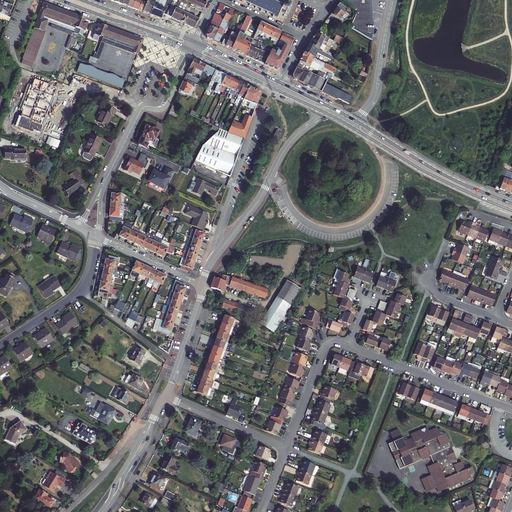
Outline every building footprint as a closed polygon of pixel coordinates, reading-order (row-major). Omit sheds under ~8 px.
[(0,0),(0,13),(8,17),(12,6),(1,2),(1,1),(0,0)] [(131,9),(135,0),(130,0),(126,8),(131,9)] [(141,0),(135,0),(131,9),(136,11),(141,0)] [(141,0),(136,11),(142,13),(147,0),(141,0)] [(147,0),(142,13),(149,16),(156,0),(147,0)] [(156,0),(149,16),(161,20),(163,15),(165,16),(167,12),(156,7),(159,0),(156,0)] [(180,23),(193,30),(198,20),(190,17),(191,16),(188,14),(185,13),(187,8),(189,8),(190,5),(195,7),(193,10),(201,14),(205,5),(194,0),(172,0),(167,12),(165,16),(180,23)] [(272,17),(277,20),(280,13),(284,16),(283,17),(285,17),(285,16),(286,17),(287,15),(286,15),(289,6),(290,6),(291,5),(290,5),(291,4),(289,3),(289,4),(284,2),(285,0),(235,0),(235,1),(243,4),(244,3),(249,6),(249,7),(250,7),(254,9),(255,10),(255,8),(260,11),(260,12),(261,13),(261,12),(266,14),(265,15),(266,15),(267,14),(272,16),(272,17)] [(370,0),(342,0),(357,12),(350,28),(371,41),(374,26),(370,0)] [(345,8),(339,4),(330,16),(338,21),(337,22),(341,24),(347,16),(342,12),(345,8)] [(83,23),(84,20),(80,18),(76,17),(43,5),(22,64),(32,68),(45,32),(43,31),(47,21),(74,31),(75,29),(79,31),(78,35),(82,36),(86,25),(83,23)] [(307,25),(312,14),(306,11),(301,22),(307,25)] [(8,17),(0,13),(0,18),(9,22),(11,18),(8,17)] [(221,19),(214,16),(205,35),(207,39),(219,44),(230,21),(222,17),(221,19)] [(247,17),(241,29),(240,30),(245,32),(251,19),(247,17)] [(258,33),(261,35),(265,25),(260,23),(254,36),(256,38),(258,33)] [(264,41),(270,28),(265,25),(261,35),(263,36),(261,40),(264,41)] [(97,37),(102,39),(103,37),(134,48),(132,54),(137,56),(142,41),(106,28),(101,26),(100,29),(96,27),(91,40),(96,41),(97,37)] [(221,45),(231,50),(239,34),(240,30),(241,29),(238,27),(236,31),(234,34),(231,33),(228,38),(225,37),(221,45)] [(269,38),(272,40),(276,31),(270,28),(264,41),(267,42),(269,38)] [(275,41),(273,45),(276,46),(282,33),(276,31),(272,40),(275,41)] [(75,33),(71,32),(65,49),(69,51),(71,47),(69,46),(71,39),(73,39),(75,33)] [(245,56),(252,42),(252,40),(239,34),(231,50),(245,56)] [(283,34),(278,47),(281,48),(283,46),(289,49),(294,39),(283,34)] [(313,39),(310,45),(323,52),(328,55),(331,56),(334,51),(330,49),(334,42),(333,42),(317,34),(314,40),(313,39)] [(340,46),(343,40),(336,36),(333,42),(334,42),(340,46)] [(104,43),(132,54),(134,48),(103,37),(102,39),(101,42),(104,43)] [(255,61),(261,47),(264,41),(261,40),(259,39),(258,41),(258,42),(257,44),(250,59),(255,61)] [(245,56),(250,59),(257,44),(252,42),(245,56)] [(97,61),(104,45),(100,44),(96,56),(93,55),(92,59),(89,58),(87,63),(95,66),(97,61)] [(323,52),(310,45),(308,44),(304,53),(314,59),(317,53),(326,58),(328,55),(323,52)] [(271,51),(268,56),(264,65),(275,71),(279,69),(289,49),(283,46),(281,48),(278,47),(277,48),(280,50),(280,52),(276,50),(275,53),(271,51)] [(264,65),(268,56),(265,54),(267,50),(264,49),(261,47),(255,61),(264,65)] [(314,59),(304,53),(299,62),(309,67),(312,62),(326,69),(327,66),(314,59)] [(331,56),(328,55),(326,58),(325,59),(334,64),(336,59),(331,56)] [(187,74),(192,76),(194,72),(201,75),(203,72),(205,66),(193,60),(187,74)] [(294,80),(298,81),(304,69),(316,76),(318,72),(309,67),(299,62),(292,75),(294,80)] [(122,89),(124,82),(93,71),(80,66),(77,72),(122,89)] [(205,66),(203,72),(212,76),(215,70),(205,66)] [(312,87),(320,92),(325,83),(328,77),(318,72),(316,76),(304,69),(298,81),(312,87)] [(216,82),(220,73),(215,70),(212,76),(208,85),(212,87),(214,82),(216,82)] [(218,90),(219,89),(225,75),(220,73),(216,82),(218,83),(215,89),(218,90)] [(199,80),(192,76),(187,74),(185,79),(193,82),(196,84),(197,84),(199,80)] [(224,91),(230,78),(225,75),(219,89),(224,91)] [(22,76),(9,112),(21,116),(33,80),(22,76)] [(71,87),(80,90),(83,82),(74,78),(71,87)] [(226,92),(228,93),(234,79),(230,78),(224,91),(222,94),(225,95),(226,92)] [(99,84),(84,79),(83,82),(80,90),(94,96),(97,88),(99,84)] [(194,87),(196,84),(193,82),(185,79),(179,92),(181,93),(182,92),(188,94),(192,86),(194,87)] [(234,79),(228,93),(233,95),(239,82),(234,79)] [(236,93),(239,94),(243,84),(239,82),(233,95),(235,96),(236,93)] [(243,97),(249,86),(243,84),(239,94),(235,103),(238,105),(241,96),(243,97)] [(258,91),(249,86),(243,97),(241,104),(254,109),(259,94),(258,91)] [(67,125),(80,90),(71,87),(58,121),(67,125)] [(119,96),(97,88),(94,96),(116,104),(119,96)] [(102,112),(97,122),(106,127),(111,116),(114,117),(116,112),(107,107),(104,113),(102,112)] [(177,118),(180,110),(173,107),(169,115),(177,118)] [(21,116),(9,112),(7,117),(19,121),(21,116)] [(243,139),(252,114),(246,112),(243,123),(236,119),(235,122),(233,121),(228,132),(242,138),(243,139)] [(24,123),(31,125),(33,118),(26,116),(24,123)] [(149,139),(153,141),(155,137),(156,138),(160,130),(155,128),(155,127),(149,125),(148,127),(147,126),(145,133),(142,138),(149,141),(149,139)] [(194,161),(229,178),(242,138),(228,132),(223,130),(220,129),(218,132),(207,142),(207,141),(203,145),(194,161)] [(272,137),(277,140),(282,132),(277,129),(272,137)] [(83,152),(84,153),(93,157),(101,140),(91,135),(83,152)] [(146,148),(149,141),(142,138),(139,145),(146,148)] [(13,160),(26,161),(26,151),(13,151),(13,149),(5,149),(4,159),(13,160)] [(91,161),(93,157),(84,153),(82,157),(83,159),(89,162),(91,161)] [(142,153),(138,160),(145,163),(146,160),(148,156),(142,153)] [(145,163),(138,160),(138,162),(135,161),(135,160),(131,158),(128,164),(128,163),(124,170),(131,173),(132,170),(135,172),(140,175),(143,168),(145,169),(149,161),(146,160),(145,163)] [(163,175),(154,170),(148,181),(164,189),(173,171),(166,168),(163,175)] [(83,183),(75,171),(71,174),(75,180),(62,189),(67,197),(80,188),(79,186),(83,183)] [(505,192),(511,175),(506,173),(500,190),(505,192)] [(218,189),(198,179),(191,192),(200,196),(204,188),(210,191),(209,193),(215,196),(218,189)] [(123,201),(124,193),(116,189),(116,193),(115,193),(114,200),(123,201)] [(123,201),(114,200),(113,208),(123,210),(127,211),(127,203),(124,201),(123,201)] [(191,226),(203,232),(207,224),(205,222),(208,216),(189,206),(185,215),(195,219),(191,226)] [(113,217),(113,220),(124,222),(124,218),(126,218),(127,211),(123,210),(113,208),(113,217)] [(24,219),(15,215),(10,225),(19,229),(19,228),(28,232),(29,231),(32,224),(33,221),(25,217),(24,219)] [(456,232),(466,236),(471,224),(466,222),(465,224),(460,222),(456,232)] [(128,239),(134,228),(125,224),(124,227),(121,225),(117,233),(120,234),(120,235),(128,239)] [(466,236),(474,239),(478,229),(473,227),(474,225),(471,224),(466,236)] [(55,231),(42,225),(37,238),(50,243),(55,231)] [(128,239),(135,243),(140,234),(141,231),(134,228),(128,239)] [(478,229),(474,239),(482,242),(483,238),(486,231),(478,229)] [(192,230),(190,237),(201,241),(204,234),(192,230)] [(489,233),(487,239),(486,242),(495,245),(496,243),(499,233),(490,230),(489,233)] [(149,234),(147,238),(143,247),(149,250),(156,237),(157,235),(154,233),(152,236),(149,234)] [(507,236),(499,233),(496,243),(503,246),(507,236)] [(143,247),(147,238),(140,234),(135,243),(143,247)] [(511,246),(511,237),(507,236),(503,246),(511,249),(511,246)] [(163,241),(156,237),(149,250),(156,254),(163,241)] [(201,241),(190,237),(187,244),(199,249),(201,241)] [(163,241),(156,254),(164,257),(170,245),(163,241)] [(71,246),(62,243),(57,254),(65,257),(66,256),(75,260),(80,249),(71,245),(71,246)] [(185,251),(196,255),(199,249),(187,244),(185,251)] [(452,249),(450,253),(463,258),(466,249),(456,245),(454,250),(452,249)] [(185,251),(182,259),(194,263),(196,255),(185,251)] [(460,265),(463,258),(450,253),(449,256),(451,257),(449,261),(460,265)] [(179,269),(189,274),(190,270),(191,270),(194,263),(182,259),(182,258),(179,265),(180,266),(179,269)] [(489,258),(486,267),(498,272),(499,268),(497,267),(499,262),(489,258)] [(106,259),(104,268),(116,271),(118,262),(106,259)] [(361,271),(365,273),(366,270),(369,262),(365,260),(361,271)] [(144,268),(137,265),(132,273),(139,277),(144,268)] [(498,272),(486,267),(482,276),(492,280),(494,275),(502,277),(503,274),(498,272)] [(116,271),(104,268),(102,275),(111,277),(117,278),(118,275),(117,275),(116,274),(116,271)] [(151,272),(144,268),(139,277),(138,280),(139,281),(141,278),(147,280),(151,272)] [(362,282),(365,273),(361,271),(357,269),(353,278),(362,282)] [(446,285),(451,274),(441,270),(438,279),(443,281),(442,283),(446,285)] [(452,270),(451,274),(446,285),(449,286),(450,284),(455,286),(459,277),(460,274),(454,271),(454,270),(452,270)] [(0,282),(2,284),(0,288),(0,293),(6,297),(11,288),(13,289),(17,281),(12,279),(14,276),(8,272),(4,280),(1,278),(0,281),(0,282)] [(158,275),(151,272),(147,280),(145,284),(152,288),(158,275)] [(338,282),(348,285),(350,281),(347,280),(348,276),(339,273),(336,281),(338,282)] [(373,276),(369,274),(365,273),(362,282),(370,285),(373,276)] [(459,277),(455,286),(463,289),(468,277),(460,274),(459,277)] [(109,284),(111,277),(102,275),(100,282),(109,284)] [(162,288),(166,279),(158,275),(152,288),(157,290),(159,286),(162,288)] [(229,286),(232,279),(223,275),(221,281),(225,282),(224,284),(229,286)] [(46,283),(38,288),(45,299),(53,293),(52,292),(60,286),(53,276),(45,282),(46,283)] [(223,287),(224,284),(225,282),(221,281),(214,278),(210,288),(223,292),(224,288),(223,287)] [(384,290),(388,281),(384,279),(379,278),(376,286),(384,290)] [(268,291),(232,279),(229,286),(265,298),(268,291)] [(171,293),(174,294),(176,286),(183,289),(184,285),(175,281),(171,293)] [(396,284),(392,283),(388,281),(384,290),(392,293),(396,284)] [(107,297),(107,294),(111,295),(111,294),(112,290),(113,285),(109,284),(100,282),(97,296),(102,297),(102,301),(106,302),(107,297)] [(273,333),(300,289),(289,282),(262,326),(273,333)] [(348,285),(338,282),(336,288),(346,292),(347,289),(348,285)] [(186,289),(183,289),(176,286),(174,294),(183,297),(186,289)] [(465,295),(473,299),(477,289),(469,286),(465,295)] [(344,296),(346,292),(336,288),(333,296),(343,299),(344,296)] [(477,289),(473,299),(481,302),(485,292),(477,289)] [(489,305),(493,295),(485,292),(481,302),(489,305)] [(183,297),(174,294),(172,301),(181,304),(183,297)] [(395,299),(393,303),(400,306),(403,307),(404,302),(406,298),(397,295),(395,299)] [(346,313),(348,313),(352,303),(343,299),(340,307),(342,308),(341,311),(346,313)] [(253,311),(224,300),(221,307),(250,318),(253,311)] [(114,309),(122,313),(126,305),(118,301),(114,309)] [(181,304),(172,301),(169,308),(179,311),(181,304)] [(389,305),(388,309),(398,312),(400,306),(393,303),(391,302),(389,305)] [(126,305),(122,313),(126,315),(131,306),(126,304),(126,305)] [(163,306),(161,313),(162,313),(167,315),(169,308),(167,307),(163,306)] [(435,323),(436,319),(441,308),(437,306),(435,309),(432,308),(428,316),(426,316),(425,319),(431,321),(431,322),(435,323)] [(179,311),(169,308),(167,315),(176,318),(179,311)] [(441,308),(436,319),(444,322),(447,314),(443,312),(444,309),(441,308)] [(387,312),(385,316),(395,320),(398,312),(388,309),(387,312)] [(301,319),(299,323),(315,330),(320,319),(318,318),(320,315),(309,310),(305,321),(301,319)] [(132,311),(128,319),(135,323),(138,316),(139,315),(132,311)] [(70,312),(62,318),(63,320),(56,325),(62,335),(70,330),(69,328),(77,323),(70,312)] [(374,323),(381,326),(385,316),(376,312),(373,319),(372,318),(370,322),(374,323)] [(341,326),(344,327),(345,323),(349,325),(351,320),(353,315),(348,313),(346,313),(343,322),(338,321),(337,324),(341,326)] [(2,315),(0,315),(0,330),(8,325),(2,315)] [(176,318),(167,315),(164,322),(174,325),(176,318)] [(224,317),(220,326),(230,329),(234,320),(224,317)] [(450,320),(447,329),(454,331),(457,322),(453,321),(450,320)] [(164,322),(160,321),(157,332),(169,336),(170,333),(162,330),(164,322)] [(341,326),(337,324),(328,321),(326,328),(339,333),(341,326)] [(370,333),(374,323),(370,322),(367,321),(363,330),(367,332),(366,336),(369,337),(373,338),(374,335),(375,335),(370,333)] [(174,325),(164,322),(162,330),(170,333),(171,333),(174,325)] [(457,322),(454,331),(461,334),(464,325),(461,324),(457,322)] [(478,331),(478,332),(485,335),(488,326),(484,324),(485,323),(482,322),(479,328),(478,331)] [(467,326),(464,325),(461,334),(467,337),(471,328),(467,326)] [(220,326),(218,333),(228,337),(230,329),(220,326)] [(300,338),(310,342),(312,336),(310,336),(312,331),(302,327),(298,337),(300,338)] [(471,328),(467,337),(466,341),(473,344),(478,332),(478,331),(475,329),(471,328)] [(498,329),(494,328),(489,341),(497,344),(499,338),(500,336),(502,330),(499,328),(498,329)] [(41,348),(53,340),(45,329),(33,337),(41,348)] [(225,345),(228,337),(218,333),(215,341),(225,345)] [(375,348),(378,340),(373,338),(369,337),(366,344),(375,348)] [(381,341),(378,349),(387,352),(388,350),(388,349),(390,345),(391,342),(386,341),(387,339),(382,337),(382,338),(381,341)] [(310,342),(300,338),(296,348),(308,352),(310,347),(308,346),(310,342)] [(501,355),(502,351),(506,341),(502,340),(499,338),(497,344),(494,352),(501,355)] [(222,353),(225,345),(215,341),(212,349),(222,353)] [(509,354),(511,345),(511,343),(510,343),(506,341),(502,351),(509,354)] [(25,342),(13,350),(20,361),(32,353),(25,342)] [(420,362),(426,347),(418,344),(414,355),(418,357),(417,360),(420,362)] [(429,361),(434,350),(426,347),(420,362),(424,363),(426,360),(429,361)] [(129,360),(138,365),(145,353),(136,348),(129,360)] [(222,353),(212,349),(209,357),(219,360),(222,353)] [(293,364),(303,368),(306,362),(304,361),(306,357),(296,353),(292,363),(293,364)] [(339,367),(343,356),(338,355),(338,356),(334,355),(331,365),(339,367)] [(11,367),(4,356),(0,358),(0,375),(4,373),(3,372),(11,367)] [(346,358),(343,356),(339,367),(347,370),(350,361),(346,359),(346,358)] [(219,360),(209,357),(207,364),(217,367),(219,360)] [(440,373),(445,362),(437,359),(433,368),(437,370),(437,371),(440,373)] [(359,381),(361,376),(354,373),(357,363),(353,362),(348,376),(359,381)] [(449,375),(453,365),(445,362),(440,373),(444,374),(445,373),(449,375)] [(354,373),(361,376),(365,365),(361,364),(361,365),(357,363),(354,373)] [(207,364),(204,371),(214,375),(217,367),(207,364)] [(301,373),(303,368),(293,364),(289,373),(301,378),(303,373),(301,373)] [(453,365),(449,375),(452,376),(453,375),(458,377),(462,367),(453,364),(453,365)] [(369,366),(365,365),(361,376),(369,379),(373,369),(369,368),(369,366)] [(467,378),(471,368),(463,365),(462,367),(458,377),(462,378),(463,376),(467,378)] [(474,383),(478,371),(471,368),(467,378),(472,379),(471,382),(474,383)] [(211,382),(214,375),(204,371),(201,379),(211,382)] [(488,387),(492,377),(487,374),(484,373),(480,383),(488,387)] [(138,392),(143,382),(133,376),(127,386),(138,392)] [(500,380),(492,377),(488,387),(496,390),(500,382),(500,380)] [(208,390),(211,382),(201,379),(198,387),(208,390)] [(284,388),(294,392),(296,388),(297,389),(299,383),(288,379),(284,388)] [(406,398),(411,386),(407,384),(402,382),(398,394),(406,398)] [(500,382),(496,390),(495,392),(503,396),(507,386),(508,385),(500,382)] [(321,390),(319,395),(321,396),(331,400),(332,400),(336,390),(325,386),(323,391),(321,390)] [(419,389),(415,387),(411,386),(406,398),(414,401),(419,389)] [(511,388),(507,386),(503,396),(503,397),(511,400),(511,398),(511,388)] [(206,398),(208,390),(198,387),(195,394),(206,398)] [(116,399),(121,390),(118,388),(113,397),(116,399)] [(278,403),(290,408),(294,398),(292,397),(294,392),(284,388),(278,403)] [(421,400),(428,403),(433,392),(428,390),(428,389),(425,388),(420,399),(421,400)] [(81,394),(88,398),(91,392),(85,389),(81,394)] [(130,395),(121,390),(116,399),(125,404),(130,395)] [(428,403),(437,406),(441,395),(437,393),(433,392),(428,403)] [(437,406),(445,409),(450,398),(444,396),(441,395),(437,406)] [(321,396),(319,400),(329,404),(331,400),(321,396)] [(450,398),(445,409),(453,412),(458,401),(454,400),(450,398)] [(330,405),(329,404),(319,400),(317,406),(315,406),(313,411),(326,416),(330,405)] [(90,414),(98,419),(106,405),(102,402),(101,404),(100,403),(96,411),(93,409),(90,414)] [(466,417),(470,408),(466,406),(462,404),(458,414),(466,417)] [(106,405),(98,419),(107,424),(115,410),(106,405)] [(230,405),(226,416),(230,418),(230,417),(238,420),(242,410),(230,405)] [(273,417),(283,421),(285,417),(286,417),(288,413),(276,408),(273,417)] [(479,411),(474,409),(470,408),(466,417),(475,421),(479,411)] [(314,414),(312,420),(323,425),(326,416),(313,411),(312,413),(314,414)] [(483,424),(487,414),(482,412),(479,411),(475,421),(483,424)] [(490,415),(487,414),(483,424),(482,427),(485,428),(490,415)] [(271,417),(266,431),(275,435),(277,431),(279,431),(283,421),(273,417),(271,417)] [(200,423),(191,419),(185,431),(194,435),(200,423)] [(324,425),(323,425),(312,420),(310,424),(322,429),(324,425)] [(26,429),(20,421),(11,427),(6,440),(15,444),(19,434),(26,429)] [(90,443),(95,434),(86,429),(87,427),(82,424),(81,426),(77,424),(72,433),(90,443)] [(410,435),(412,439),(404,442),(402,439),(399,430),(390,434),(393,442),(388,445),(399,469),(409,465),(429,457),(433,464),(427,467),(430,475),(420,479),(425,491),(435,487),(437,491),(469,478),(468,475),(473,473),(470,467),(464,470),(460,462),(457,463),(455,460),(447,456),(444,450),(450,447),(444,434),(438,431),(437,429),(429,432),(427,428),(410,435)] [(312,436),(310,440),(323,444),(323,445),(327,435),(316,431),(314,436),(312,436)] [(232,449),(233,445),(236,439),(224,435),(220,444),(223,446),(232,449)] [(178,447),(186,450),(189,444),(175,438),(170,449),(176,452),(178,447)] [(319,454),(323,444),(310,440),(308,445),(310,445),(308,450),(319,454)] [(236,446),(233,445),(232,449),(223,446),(222,449),(232,454),(236,446)] [(269,450),(259,445),(255,456),(267,461),(269,456),(267,455),(269,450)] [(455,460),(450,447),(444,450),(447,456),(455,460)] [(74,459),(68,453),(63,452),(62,456),(60,456),(59,462),(63,463),(66,467),(66,470),(68,472),(71,472),(71,474),(74,472),(74,470),(80,465),(75,459),(74,459)] [(166,457),(160,468),(173,475),(177,469),(171,466),(174,461),(166,457)] [(300,465),(298,470),(311,475),(315,465),(304,461),(302,466),(300,465)] [(260,480),(262,480),(265,472),(264,472),(266,466),(255,462),(250,476),(260,480)] [(502,465),(499,473),(510,477),(511,474),(509,473),(509,472),(511,468),(502,465)] [(307,485),(311,475),(298,470),(296,474),(298,475),(296,481),(307,485)] [(62,486),(66,480),(59,476),(59,477),(54,474),(50,472),(47,477),(47,480),(43,486),(53,492),(58,484),(62,486)] [(154,473),(148,484),(158,489),(164,478),(154,473)] [(499,473),(495,482),(505,485),(507,481),(507,480),(508,481),(510,477),(499,473)] [(260,480),(250,476),(244,491),(252,494),(254,495),(256,491),(260,480)] [(216,481),(213,488),(222,492),(225,485),(216,481)] [(495,482),(493,489),(504,493),(505,491),(505,490),(504,489),(505,485),(495,482)] [(294,497),(298,487),(288,483),(285,488),(283,488),(282,492),(294,497)] [(50,495),(36,488),(31,498),(50,509),(54,501),(48,498),(50,495)] [(490,497),(490,498),(494,499),(499,501),(501,496),(502,497),(503,496),(504,493),(493,489),(490,497)] [(164,497),(171,500),(174,495),(167,491),(164,497)] [(290,507),(294,497),(282,492),(280,496),(282,497),(280,502),(290,507)] [(155,499),(145,493),(140,502),(150,508),(155,499)] [(250,499),(242,496),(235,511),(236,511),(247,511),(252,500),(250,499)] [(169,507),(171,503),(163,498),(161,502),(169,507)] [(470,499),(462,503),(466,511),(470,511),(474,510),(470,499)] [(499,501),(494,499),(491,507),(502,511),(503,509),(503,508),(502,507),(504,503),(499,501)] [(466,511),(462,503),(454,506),(456,511),(466,511)]
